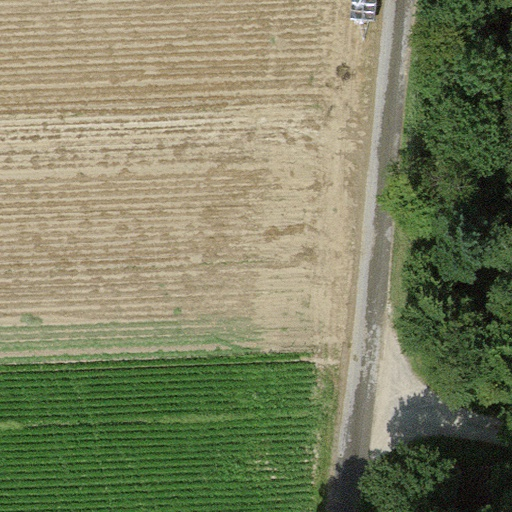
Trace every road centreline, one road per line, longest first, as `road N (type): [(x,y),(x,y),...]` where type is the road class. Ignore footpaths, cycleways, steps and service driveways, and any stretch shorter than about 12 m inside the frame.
road 1 (track): [(402,0),(344,511)]
road 2 (track): [(356,409),(511,441)]
